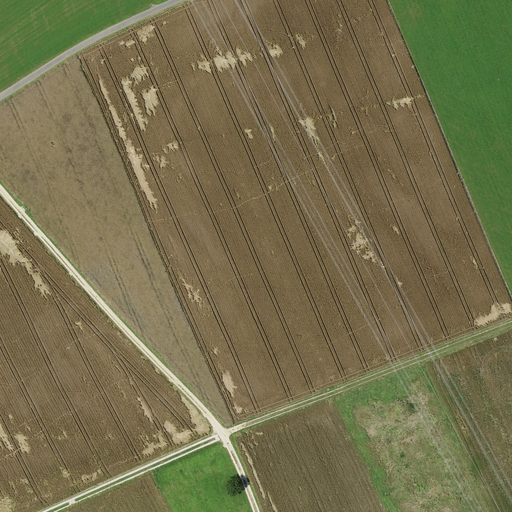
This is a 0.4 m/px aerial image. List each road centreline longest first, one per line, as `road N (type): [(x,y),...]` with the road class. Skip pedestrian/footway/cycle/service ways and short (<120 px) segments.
road 1 (track): [(0,187),(224,435)]
road 2 (track): [(224,435),(511,327)]
road 3 (track): [(184,0),(79,49),(0,100)]
road 4 (track): [(52,511),(224,435)]
